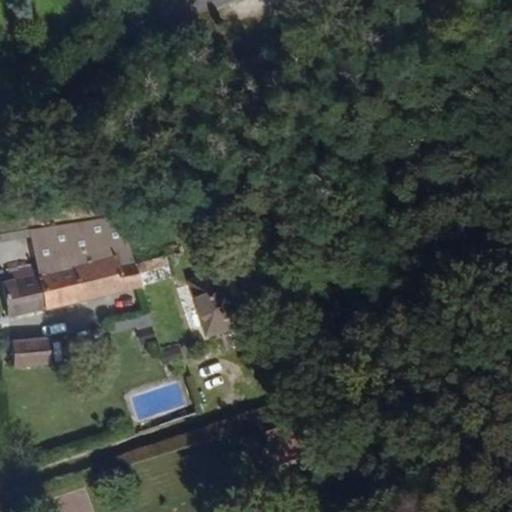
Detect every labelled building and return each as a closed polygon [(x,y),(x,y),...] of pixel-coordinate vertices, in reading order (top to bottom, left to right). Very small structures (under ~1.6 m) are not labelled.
[(129,283),(124,265),(103,271),(99,253),(83,257),(76,227),(38,237),(45,263),(18,270),(20,278),(8,281),(16,312),(129,283)] [(152,258),(149,244),(170,239),(167,228),(145,234),(147,241),(99,253),(103,271),(124,265),(152,258)] [(168,257),(141,264),(146,285),(173,278),(168,257)] [(240,327),(226,271),(190,281),(205,336),(240,327)] [(46,362),(44,339),(14,342),(16,365),(46,362)] [(162,348),(162,363),(181,363),(180,347),(162,348)] [(311,456),(300,422),(267,432),(278,468),(311,456)]
